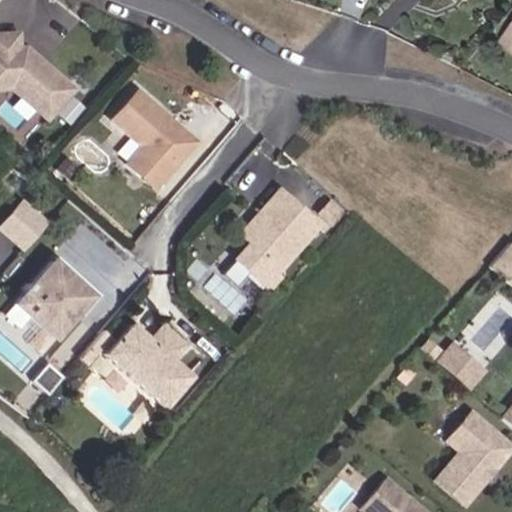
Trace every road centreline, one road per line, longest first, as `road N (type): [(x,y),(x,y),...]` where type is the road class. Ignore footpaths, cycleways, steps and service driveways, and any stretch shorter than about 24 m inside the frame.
road 1 (residential): [(149,0),(286,76),(430,98),(511,131)]
road 2 (residential): [(96,511),(0,412)]
